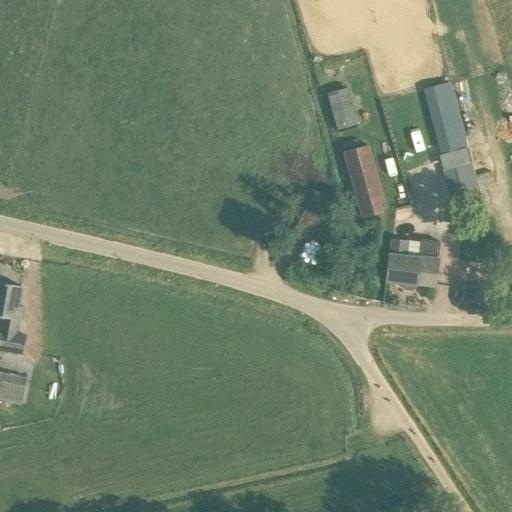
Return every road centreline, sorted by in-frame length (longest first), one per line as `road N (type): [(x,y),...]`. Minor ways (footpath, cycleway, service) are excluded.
road 1 (unclassified): [(467,511),(352,342),(345,316),(0,225)]
road 2 (track): [(345,316),(511,322)]
